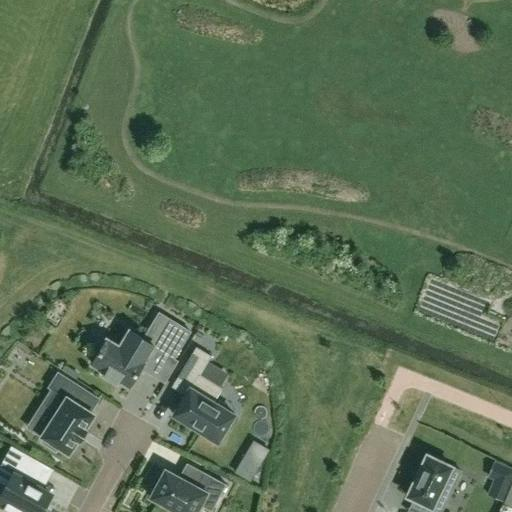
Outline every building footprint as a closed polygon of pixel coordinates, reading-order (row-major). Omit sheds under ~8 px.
[(511,238),(506,237),(491,286),(511,292),(511,287),(511,238)] [(190,332),(169,319),(153,345),(130,331),(120,348),(107,340),(92,364),(105,373),(103,376),(117,384),(119,381),(129,387),(143,364),(147,366),(157,349),(174,360),(190,332)] [(235,415),(214,403),(222,389),(200,375),(211,357),(196,347),(175,382),(189,390),(186,396),(173,415),(191,426),(190,426),(201,433),(201,432),(218,443),(235,415)] [(63,396),(39,433),(45,437),(42,441),(57,450),(59,446),(69,453),(78,438),(80,440),(87,429),(85,428),(94,414),(77,403),(85,389),(58,372),(49,387),(63,396)] [(33,485),(43,467),(11,449),(4,461),(16,468),(6,486),(0,497),(0,504),(14,511),(42,511),(46,506),(44,505),(50,494),(43,490),(33,485)] [(427,455),(407,497),(425,505),(421,511),(441,511),(461,472),(427,455)] [(502,501),(511,477),(511,471),(494,463),(488,476),(496,479),(489,496),(502,501)] [(150,497),(178,511),(196,511),(200,505),(211,511),(226,484),(203,471),(196,485),(165,469),(164,471),(161,469),(154,481),(158,483),(150,497)]
